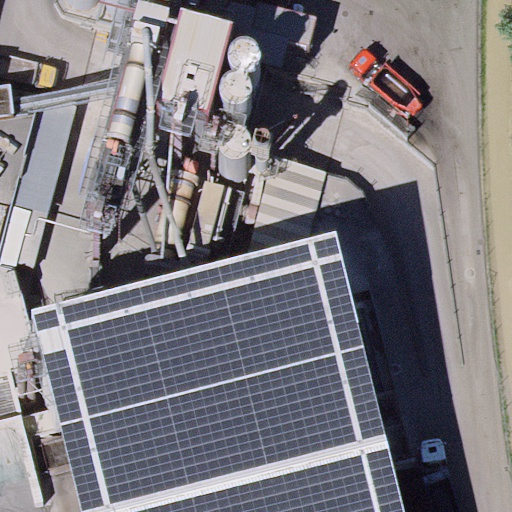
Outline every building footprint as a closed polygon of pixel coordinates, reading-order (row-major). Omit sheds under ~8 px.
[(65,0),(66,4),(69,9),(74,12),(79,13),(84,13),(89,11),(93,8),(96,4),(96,0),(65,0)] [(108,0),(108,2),(107,8),(109,13),(112,17),(116,21),(121,22),(126,22),(131,20),(135,17),(138,12),(139,7),(139,2),(137,0),(108,0)] [(151,7),(149,12),(148,17),(149,22),(152,27),(157,30),(162,32),(167,32),(172,30),(176,26),(179,22),(180,17),(179,12),(177,7),(174,4),(169,1),(164,0),(159,1),(154,3),(151,7)] [(230,68),(228,73),(228,78),(229,83),(232,88),(236,91),(242,93),(247,93),(252,91),(256,87),(258,83),(260,78),(259,73),(257,68),(254,65),(249,62),(244,61),(239,62),(234,64),(230,68)] [(221,101),(219,106),(219,111),(220,117),(223,121),(227,124),(232,126),(238,126),(243,124),(247,121),(249,116),(250,111),(250,106),(248,102),(244,98),(240,95),(235,94),(230,95),(225,97),(221,101)] [(222,157),(220,162),(219,167),(220,172),(223,177),(228,180),(233,181),(238,181),(243,179),(247,176),(250,172),(251,167),(250,162),(248,157),(245,153),(240,151),(235,150),(230,150),(226,153),(222,157)] [(388,511),(326,275),(25,350),(66,511),(388,511)]
